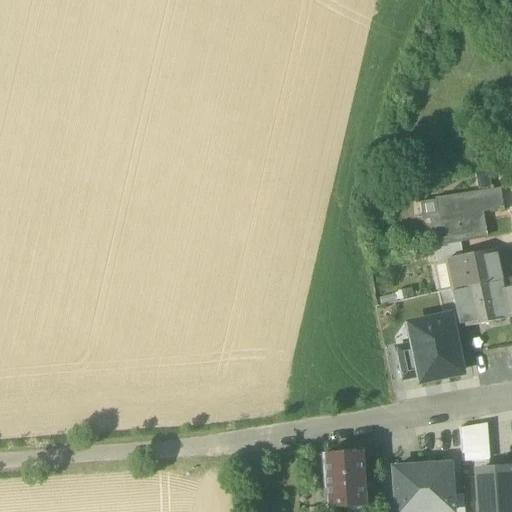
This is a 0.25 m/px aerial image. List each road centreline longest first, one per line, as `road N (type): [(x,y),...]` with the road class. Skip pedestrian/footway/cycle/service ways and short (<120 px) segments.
road 1 (residential): [(511,396),(230,442)]
road 2 (track): [(230,442),(0,460)]
